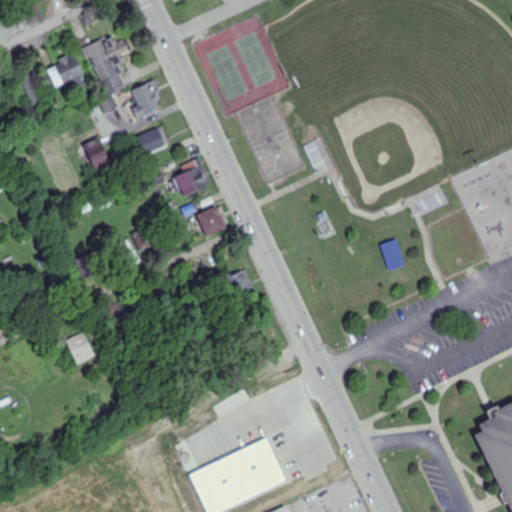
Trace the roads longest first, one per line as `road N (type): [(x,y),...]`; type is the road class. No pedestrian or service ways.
road 1 (primary): [(326,368),(152,0)]
road 2 (primary): [(391,511),(326,368)]
